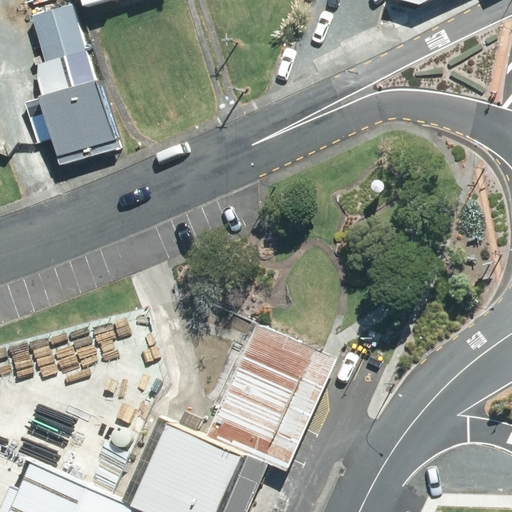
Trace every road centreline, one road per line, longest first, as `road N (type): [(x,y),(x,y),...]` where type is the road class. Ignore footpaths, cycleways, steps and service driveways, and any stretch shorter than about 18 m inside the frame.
road 1 (residential): [(0,251),(293,126)]
road 2 (residential): [(293,126),(379,71),(511,7)]
road 3 (residential): [(511,124),(388,105),(293,126)]
road 4 (primary): [(388,458),(447,381),(511,334)]
road 5 (primary): [(511,442),(448,434),(388,458)]
